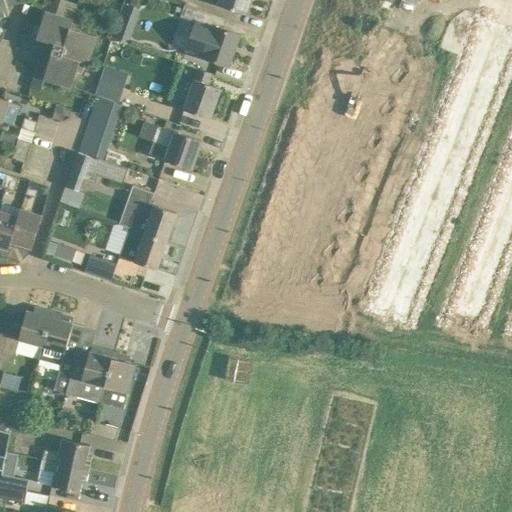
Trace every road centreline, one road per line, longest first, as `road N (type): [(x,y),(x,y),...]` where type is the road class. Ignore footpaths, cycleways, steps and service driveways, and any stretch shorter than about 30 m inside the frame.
road 1 (secondary): [(188,322),(299,0)]
road 2 (residential): [(385,511),(446,263)]
road 3 (secondary): [(136,511),(188,322)]
road 4 (residential): [(0,276),(81,284),(188,322)]
